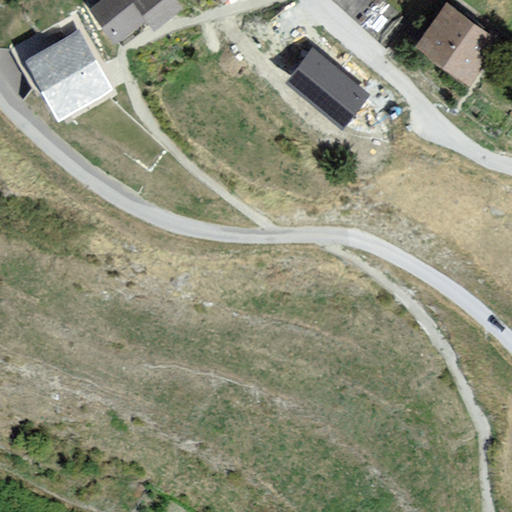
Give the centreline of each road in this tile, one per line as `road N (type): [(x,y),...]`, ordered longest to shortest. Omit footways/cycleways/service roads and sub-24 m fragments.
road 1 (residential): [(274,234),(154,134),(123,71),(129,49),(158,32),(256,0)]
road 2 (track): [(316,233),(414,317),(448,358),(480,444),(484,511)]
road 3 (unclassified): [(274,234),(212,233),(139,206),(80,168),(0,90)]
road 4 (unclassified): [(511,341),(452,289),(385,250),(349,236),(274,234)]
road 5 (unclassified): [(511,165),(462,144),(314,0)]
